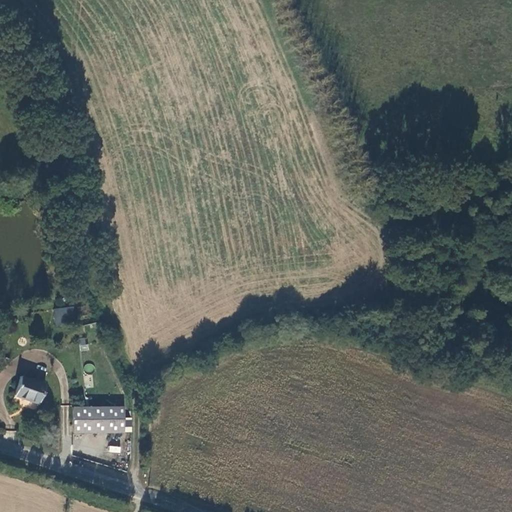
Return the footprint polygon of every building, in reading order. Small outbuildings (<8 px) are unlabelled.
[(68,307),(68,299),(55,300),(55,308),(68,307)] [(65,326),(62,310),(43,313),(45,329),(65,326)] [(79,338),(80,351),(87,350),(86,337),(79,338)] [(45,385),(21,377),(15,395),(40,403),(45,385)] [(72,434),(123,432),(122,409),(103,410),(90,410),(71,411),(72,434)]
